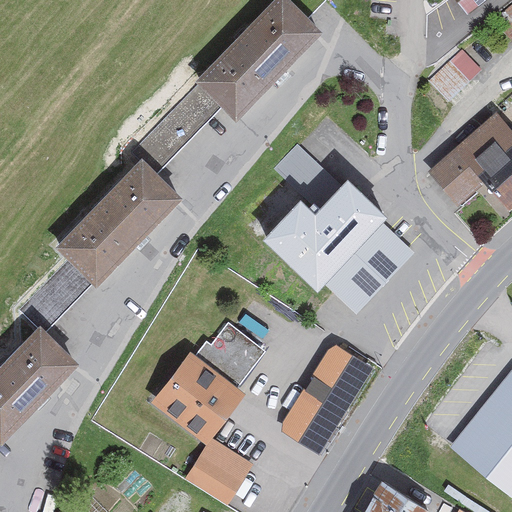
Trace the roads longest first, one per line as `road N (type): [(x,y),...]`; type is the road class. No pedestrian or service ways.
road 1 (residential): [(32,511),(42,468),(228,179),(326,70),(360,58),(398,89),(397,156),(411,197),(491,277)]
road 2 (secondary): [(322,511),(408,380),(491,277)]
